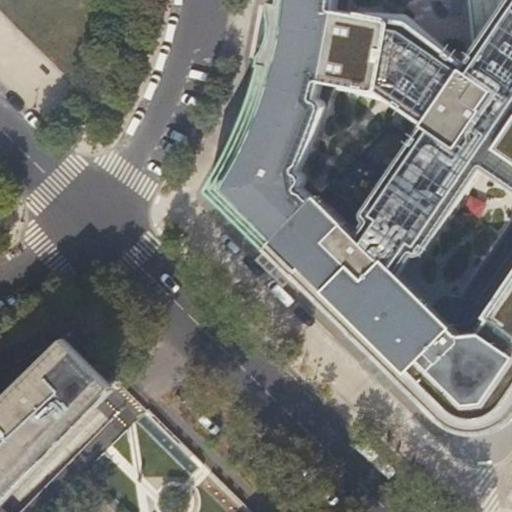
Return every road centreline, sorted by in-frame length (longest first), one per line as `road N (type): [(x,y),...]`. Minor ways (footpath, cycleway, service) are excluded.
road 1 (residential): [(383,511),(97,216)]
road 2 (residential): [(97,216),(131,175),(179,86),(200,0)]
road 3 (residential): [(97,216),(0,123)]
road 4 (residential): [(0,287),(97,216)]
